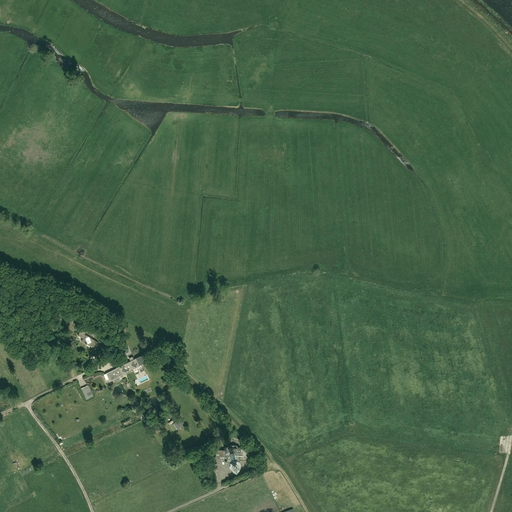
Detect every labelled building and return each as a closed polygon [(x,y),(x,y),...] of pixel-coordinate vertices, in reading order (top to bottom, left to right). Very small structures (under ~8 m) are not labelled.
[(74,320),(60,311),(59,313),(56,311),(54,315),(56,317),(55,319),(57,321),(58,319),(59,319),(61,317),(71,323),(74,320)] [(98,342),(85,334),(86,332),(81,329),(78,335),(83,338),(81,341),(84,342),(84,343),(93,348),(96,341),(98,343),(98,342)] [(139,366),(136,359),(118,367),(121,375),(123,374),(123,373),(139,366)] [(121,375),(118,367),(107,373),(107,374),(110,380),(114,379),(115,382),(120,380),(119,376),(121,375)] [(81,388),(86,400),(94,397),(88,385),(81,388)] [(180,418),(174,423),(178,430),(185,424),(180,418)] [(248,458),(248,450),(246,448),(239,448),(240,448),(238,446),(238,447),(238,448),(235,445),(229,445),(226,448),(226,447),(225,447),(224,448),(225,449),(224,450),(215,450),(216,459),(224,459),(225,460),(225,461),(224,461),(226,462),(227,460),(237,460),(239,462),(238,462),(239,462),(240,461),(240,460),(239,460),(246,460),(248,458)]
